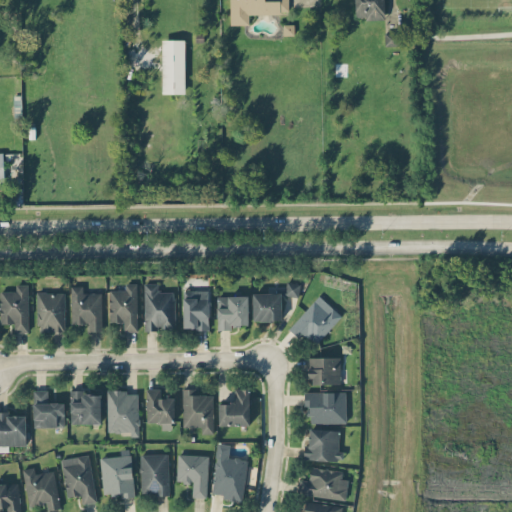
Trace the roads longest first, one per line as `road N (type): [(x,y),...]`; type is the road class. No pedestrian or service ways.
road 1 (secondary): [(0,252),(511,248)]
road 2 (secondary): [(511,223),(0,225)]
road 3 (residential): [(0,367),(15,360),(270,359)]
road 4 (residential): [(270,359),(275,440),(263,511)]
